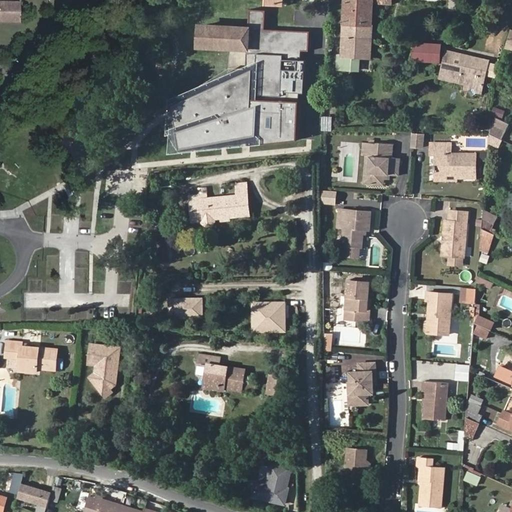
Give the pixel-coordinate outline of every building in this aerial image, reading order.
[(370,58),(373,2),(391,3),(390,0),(342,0),(340,56),(370,58)] [(20,1),(0,1),(0,20),(20,21),(20,1)] [(246,26),(197,23),(196,43),(245,45),(244,66),(239,65),(238,76),(244,76),(243,82),(239,82),(186,113),(204,142),(239,129),(237,118),(244,118),(247,143),(295,138),(298,90),(302,90),(304,57),(299,57),(299,48),(307,48),(308,28),(263,26),(264,7),(247,6),(246,26)] [(428,62),(432,42),(412,41),(411,60),(428,62)] [(440,42),(432,42),(428,62),(439,62),(440,42)] [(480,92),(488,61),(446,51),(441,75),(466,81),(464,87),(470,97),(480,92)] [(494,115),(503,117),(506,109),(497,106),(494,115)] [(490,125),(489,132),(489,133),(500,139),(503,131),(490,125)] [(422,132),(412,131),(411,144),(421,145),(422,132)] [(498,147),(502,140),(500,139),(489,133),(488,142),(498,147)] [(367,182),(371,140),(362,140),(360,153),(365,154),(362,182),(367,182)] [(390,173),(396,174),(399,174),(401,157),(392,157),(393,142),(371,140),(367,182),(389,184),(390,180),(390,173)] [(455,174),(455,177),(474,178),(475,154),(449,153),(449,143),(429,142),(429,154),(433,154),(432,177),(444,178),(444,174),(455,174)] [(173,192),(173,176),(158,176),(158,192),(173,192)] [(234,183),(235,195),(246,194),(245,182),(234,183)] [(191,220),(203,219),(203,212),(210,211),(211,218),(248,214),(246,194),(235,195),(201,199),(201,194),(188,195),(191,220)] [(361,229),(366,230),(370,230),(371,212),(339,209),(338,228),(344,229),(343,247),(345,247),(344,257),(359,258),(360,247),(362,248),(363,234),(361,233),(361,229)] [(203,212),(203,219),(211,218),(210,211),(203,212)] [(464,256),(467,213),(450,211),(449,221),(445,220),(444,236),(447,237),(447,244),(443,244),(442,254),(450,255),(464,256)] [(481,228),(491,232),(494,225),(482,219),(481,228)] [(489,243),(493,233),(491,232),(481,228),(480,239),(489,243)] [(480,261),(488,263),(490,254),(481,253),(480,261)] [(464,256),(450,255),(449,263),(463,264),(464,256)] [(479,277),(478,283),(492,287),(494,281),(479,277)] [(365,311),(366,299),(368,283),(347,282),(343,320),(369,322),(370,312),(365,311)] [(461,287),(460,302),(476,303),(477,287),(461,287)] [(428,322),(427,330),(427,333),(450,335),(453,294),(427,291),(426,301),(429,301),(428,312),(432,313),(432,320),(428,319),(428,322)] [(207,300),(161,298),(160,318),(206,320),(207,300)] [(285,302),(252,302),(252,332),(285,331),(285,302)] [(475,322),(489,329),(493,321),(478,315),(475,322)] [(488,331),(479,326),(476,325),(473,331),(485,337),(488,331)] [(20,359),(20,372),(37,372),(37,368),(56,369),(56,351),(56,349),(35,348),(21,348),(21,344),(6,343),(5,359),(20,359)] [(121,349),(92,346),(90,365),(98,366),(97,374),(92,378),(102,390),(108,385),(110,388),(114,385),(115,373),(114,373),(115,368),(119,369),(121,349)] [(241,389),(243,378),(241,378),(242,368),(218,365),(219,357),(198,353),(196,364),(195,374),(197,377),(204,378),(203,386),(223,389),(223,387),(241,389)] [(352,362),(353,371),(353,393),(356,393),(357,404),(371,404),(370,392),(376,392),(376,382),(376,376),(380,375),(379,361),(352,362)] [(469,378),(470,362),(458,361),(457,377),(469,378)] [(511,369),(510,369),(500,364),(495,375),(511,382),(511,369)] [(326,381),(336,381),(336,365),(326,365),(326,381)] [(119,369),(115,368),(114,373),(115,373),(114,385),(110,388),(108,385),(102,390),(108,398),(114,393),(112,390),(117,386),(119,369)] [(274,373),(272,390),(282,391),(285,374),(274,373)] [(444,419),(447,381),(421,379),(420,390),(425,390),(422,417),(444,419)] [(472,420),(478,422),(482,413),(477,410),(480,405),(471,401),(467,410),(466,417),(472,420)] [(484,415),(494,420),(498,412),(488,407),(484,415)] [(511,412),(504,409),(498,422),(511,428),(511,412)] [(474,430),(478,422),(472,420),(466,417),(465,426),(474,430)] [(471,437),(474,430),(465,426),(465,434),(471,437)] [(363,464),(364,458),(364,449),(345,448),(342,481),(361,483),(361,475),(368,470),(363,464)] [(436,498),(435,504),(442,505),(445,467),(432,466),(433,458),(417,456),(417,466),(420,466),(419,479),(421,479),(425,480),(425,485),(421,485),(420,496),(436,498)] [(253,482),(252,498),(284,501),(285,486),(284,484),(280,484),(281,478),(284,478),(285,468),(282,465),(269,464),(266,466),(264,483),(253,482)] [(478,485),(482,476),(468,470),(464,479),(478,485)] [(20,481),(22,472),(13,472),(11,487),(18,489),(20,481)] [(56,490),(20,481),(18,489),(16,496),(51,505),(56,490)] [(159,511),(155,511),(154,511),(147,511),(111,501),(112,497),(101,494),(94,511),(159,511)] [(419,503),(435,504),(436,498),(420,496),(419,503)]
